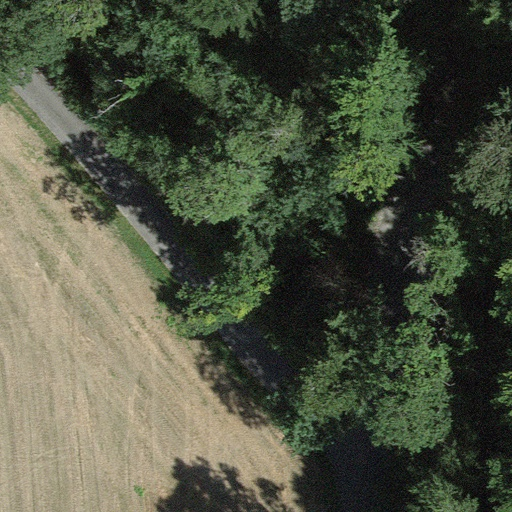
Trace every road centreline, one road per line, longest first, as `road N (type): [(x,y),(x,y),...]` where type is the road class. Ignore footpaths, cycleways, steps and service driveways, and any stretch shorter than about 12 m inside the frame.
road 1 (track): [(0,26),(339,446)]
road 2 (track): [(461,0),(377,387),(339,446)]
